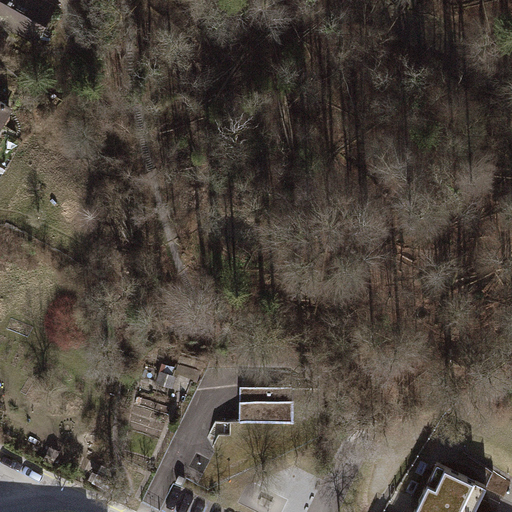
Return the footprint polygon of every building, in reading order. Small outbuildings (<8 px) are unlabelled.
[(0,0),(0,18),(35,39),(53,6),(45,2),(46,0),(0,0)] [(0,119),(1,120),(10,104),(0,98),(0,119)] [(292,388),(240,387),(239,421),(292,422),(292,388)] [(435,459),(410,511),(472,511),(486,483),(435,459)] [(511,511),(511,489),(501,511),(511,511)]
